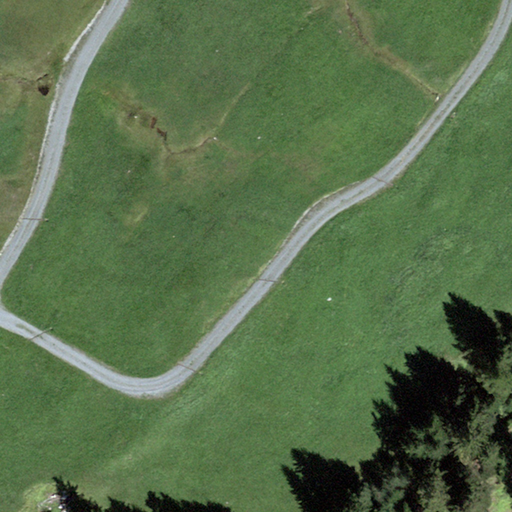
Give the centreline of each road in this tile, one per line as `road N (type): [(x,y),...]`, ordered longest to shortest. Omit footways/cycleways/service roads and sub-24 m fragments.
road 1 (track): [(0,318),(153,392),(188,370),(277,271),(309,219),(356,199),(403,165),(480,65),(511,4)]
road 2 (track): [(0,269),(40,209),(82,50),(124,0)]
